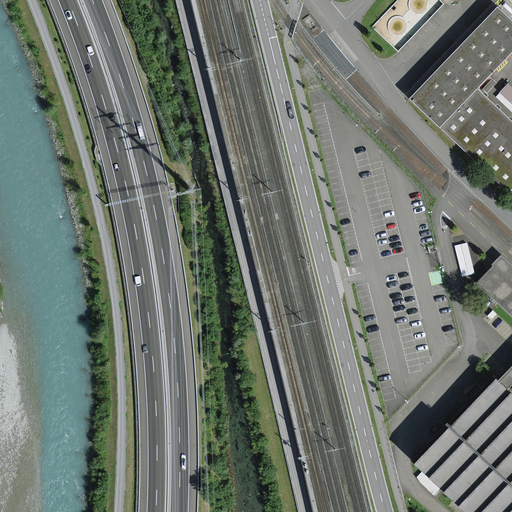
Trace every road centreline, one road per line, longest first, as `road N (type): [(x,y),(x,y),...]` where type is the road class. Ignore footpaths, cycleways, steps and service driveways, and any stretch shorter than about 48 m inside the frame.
road 1 (primary): [(385,511),(259,0)]
road 2 (track): [(31,0),(86,162),(111,273),(122,407),(118,511)]
road 3 (motorway): [(68,0),(117,148),(143,274),(156,511)]
road 4 (motorway): [(178,511),(179,415),(164,266),(140,147),(93,0)]
road 5 (unknown): [(447,255),(471,348),(408,440),(458,511)]
road 6 (unclassified): [(317,0),(397,106),(511,218)]
